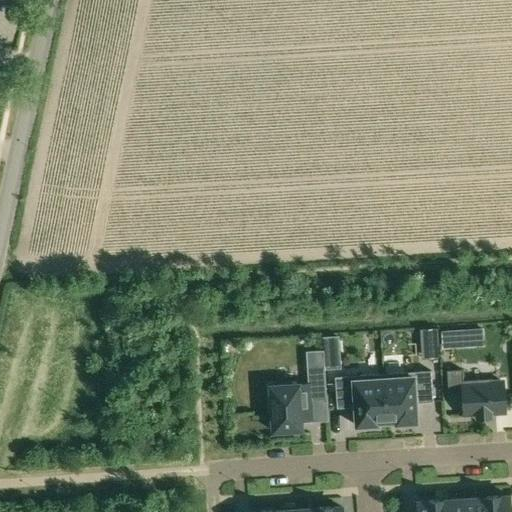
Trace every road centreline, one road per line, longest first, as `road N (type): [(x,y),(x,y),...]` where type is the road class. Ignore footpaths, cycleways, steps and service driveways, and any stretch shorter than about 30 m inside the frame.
road 1 (residential): [(219,475),(511,451)]
road 2 (residential): [(0,230),(49,0)]
